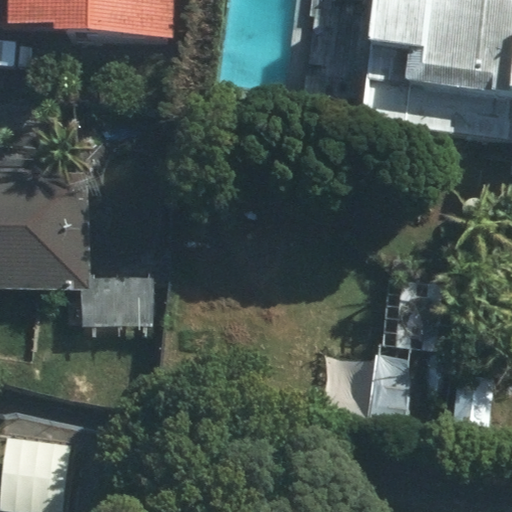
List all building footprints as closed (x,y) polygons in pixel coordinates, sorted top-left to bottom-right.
[(0,0),(0,50),(179,51),(178,0),(0,0)] [(511,0),(391,0),(383,140),(511,147),(511,0)] [(97,282),(95,190),(0,190),(0,302),(94,301),(95,341),(153,340),(153,281),(97,282)] [(504,386),(455,381),(449,434),(499,439),(504,386)] [(75,511),(77,449),(6,448),(4,511),(75,511)]
